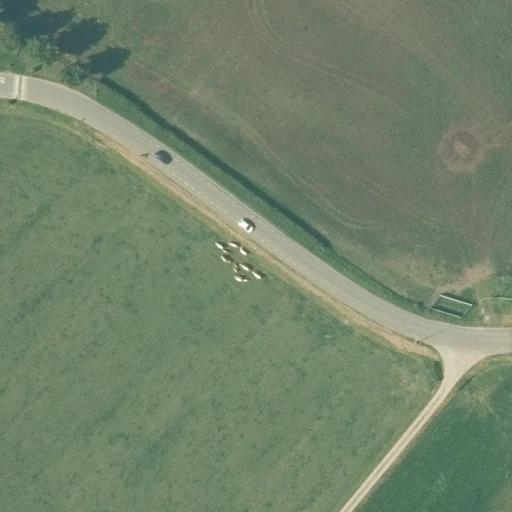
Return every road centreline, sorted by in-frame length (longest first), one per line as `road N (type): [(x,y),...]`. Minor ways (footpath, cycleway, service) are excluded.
road 1 (tertiary): [(0,84),(96,116),(383,315),(426,334),(511,342)]
road 2 (unknown): [(460,341),(319,511)]
